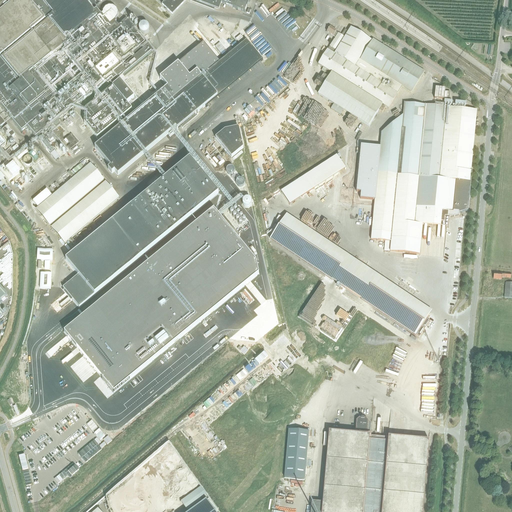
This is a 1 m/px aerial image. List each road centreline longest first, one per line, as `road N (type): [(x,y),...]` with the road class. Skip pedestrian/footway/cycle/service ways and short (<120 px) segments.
road 1 (unclassified): [(455,511),(490,105)]
road 2 (unclassified): [(319,0),(490,105)]
